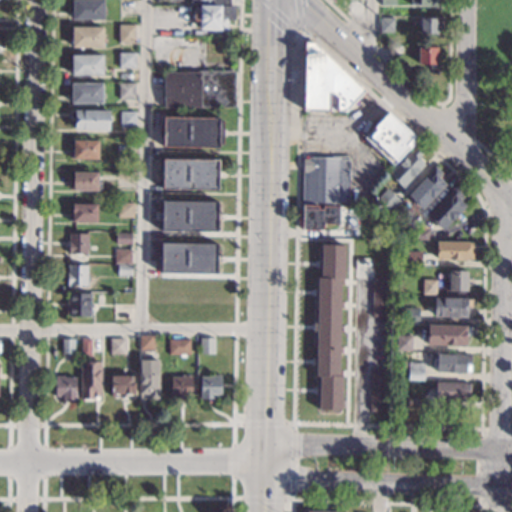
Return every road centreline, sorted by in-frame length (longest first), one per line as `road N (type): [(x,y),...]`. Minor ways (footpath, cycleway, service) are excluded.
road 1 (residential): [(24,511),(35,0)]
road 2 (tertiary): [(263,511),(271,0)]
road 3 (residential): [(498,511),(504,192)]
road 4 (tertiary): [(511,199),(297,0)]
road 5 (residential): [(265,459),(0,462)]
road 6 (residential): [(265,459),(318,475),(511,483)]
road 7 (residential): [(511,447),(344,444),(265,459)]
road 8 (residential): [(462,152),(465,0)]
